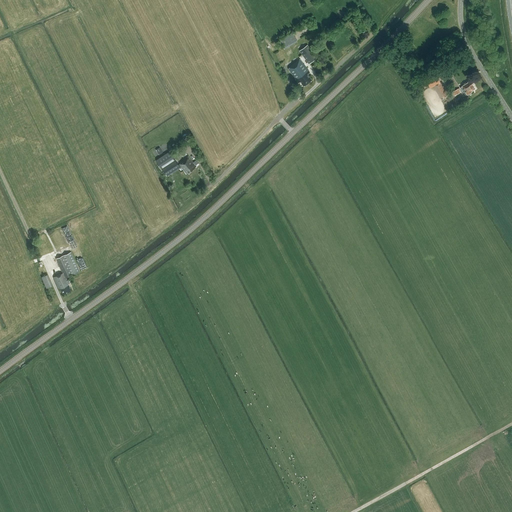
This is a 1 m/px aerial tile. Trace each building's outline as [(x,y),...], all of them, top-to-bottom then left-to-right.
[(279,40),(284,49),(297,41),(292,33),(279,40)] [(299,50),(309,64),(317,58),(308,44),(299,50)] [(310,73),(300,60),(299,59),(291,65),(292,66),(288,69),(296,79),(299,83),(301,81),(304,86),(312,80),(308,74),(310,73)] [(472,91),(475,88),(473,85),(471,80),(462,86),(465,91),(464,92),(466,95),(467,94),(468,95),(471,93),(470,92),(472,91)] [(440,82),(434,86),(440,98),(447,95),(440,82)] [(162,169),(176,160),(170,151),(156,159),(162,169)] [(176,160),(167,166),(162,169),(164,171),(162,173),(164,176),(166,174),(167,176),(181,167),(186,173),(196,166),(195,165),(197,163),(195,161),(193,163),(188,156),(182,162),(183,162),(179,165),(176,160)] [(71,275),(80,271),(71,252),(56,259),(63,273),(53,277),(60,292),(61,291),(62,294),(70,290),(69,288),(70,287),(68,283),(72,281),(70,278),(67,280),(66,277),(71,275)] [(43,276),(47,288),(54,285),(49,273),(43,276)]
